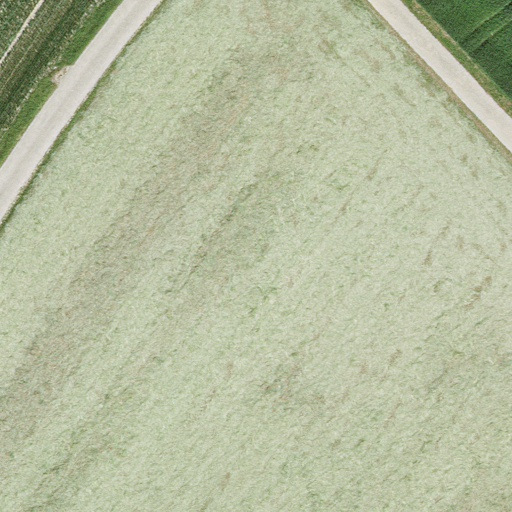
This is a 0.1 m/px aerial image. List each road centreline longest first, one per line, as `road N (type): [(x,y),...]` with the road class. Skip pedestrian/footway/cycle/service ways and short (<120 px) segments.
road 1 (track): [(0,184),(140,0)]
road 2 (track): [(375,0),(511,139)]
